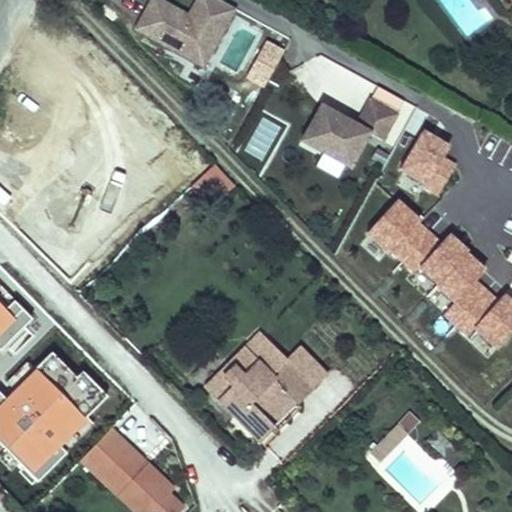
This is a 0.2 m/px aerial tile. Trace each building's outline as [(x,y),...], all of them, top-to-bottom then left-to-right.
[(205,63),(237,6),(225,0),(197,0),(190,13),(165,0),(152,0),(138,26),(205,63)] [(310,55),(296,86),(325,99),(329,91),(363,107),(373,84),(310,55)] [(63,132),(82,150),(91,140),(127,103),(91,67),(56,104),(74,121),(63,132)] [(351,165),(370,131),(384,138),(398,112),(372,98),(358,123),(323,103),(303,138),(351,165)] [(137,112),(127,103),(91,140),(101,150),(137,112)] [(165,166),(183,185),(207,161),(189,143),(165,166)] [(190,182),(210,205),(234,184),(214,161),(190,182)] [(136,183),(138,208),(151,208),(151,182),(136,183)] [(398,197),(363,232),(467,334),(476,325),(497,345),(511,329),(511,296),(506,291),(498,299),(478,280),(491,266),(453,230),(440,243),(417,222),(421,218),(398,197)] [(296,321),(289,314),(248,351),(298,406),(314,391),(309,386),(331,367),(334,370),(358,349),(316,303),(296,321)] [(0,383),(5,388),(39,354),(0,315),(0,383)] [(78,374),(78,388),(88,388),(88,374),(78,374)] [(78,417),(88,417),(102,402),(88,388),(78,388),(78,417)] [(88,417),(78,417),(78,430),(88,430),(88,417)] [(416,431),(406,422),(398,429),(408,439),(416,431)] [(387,459),(408,439),(398,429),(378,450),(387,459)] [(181,511),(188,506),(167,484),(153,499),(160,505),(152,511),(181,511)]
